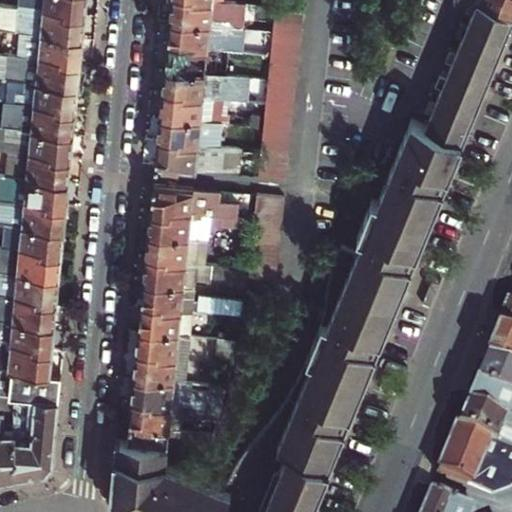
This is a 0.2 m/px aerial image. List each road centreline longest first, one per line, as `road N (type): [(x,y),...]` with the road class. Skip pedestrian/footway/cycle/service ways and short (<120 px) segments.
road 1 (residential): [(81,511),(131,0)]
road 2 (secondary): [(511,176),(380,511)]
road 3 (unknown): [(300,186),(114,172)]
